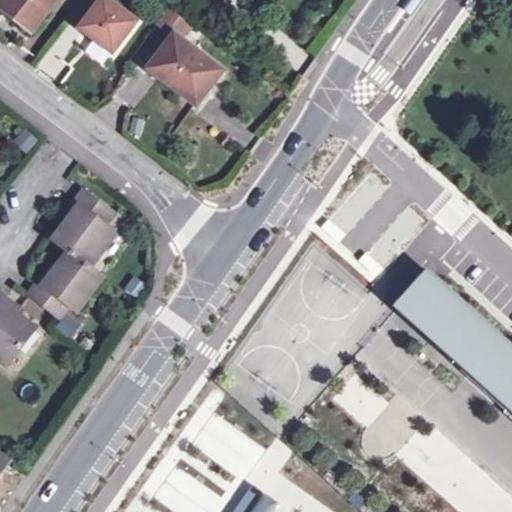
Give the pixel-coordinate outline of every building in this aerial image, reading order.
[(55,0),(0,0),(0,8),(31,32),(55,0)] [(112,0),(80,0),(65,22),(113,58),(140,21),(112,0)] [(191,24),(170,8),(158,24),(171,34),(175,29),(183,35),(191,24)] [(197,82),(211,64),(174,36),(149,70),(193,103),(204,87),(197,82)] [(197,82),(204,87),(208,90),(222,71),(211,64),(197,82)] [(208,90),(204,87),(193,103),(197,105),(208,90)] [(42,284),(38,281),(37,283),(28,294),(59,317),(68,306),(77,312),(103,277),(88,266),(114,232),(105,225),(114,213),(83,189),(82,191),(73,202),(78,206),(68,220),(52,240),(67,251),(53,271),(42,284)] [(78,206),(73,202),(63,216),(68,220),(78,206)] [(42,284),(53,271),(48,267),(38,281),(42,284)] [(398,308),(511,409),(511,511),(511,348),(428,273),(398,308)] [(0,356),(9,364),(36,328),(15,312),(2,302),(5,298),(4,297),(0,294),(0,356)] [(18,308),(5,298),(2,302),(15,312),(18,308)] [(444,471),(449,443),(432,440),(427,468),(444,471)] [(0,473),(9,461),(0,454),(0,473)] [(289,511),(264,494),(251,511),(289,511)]
